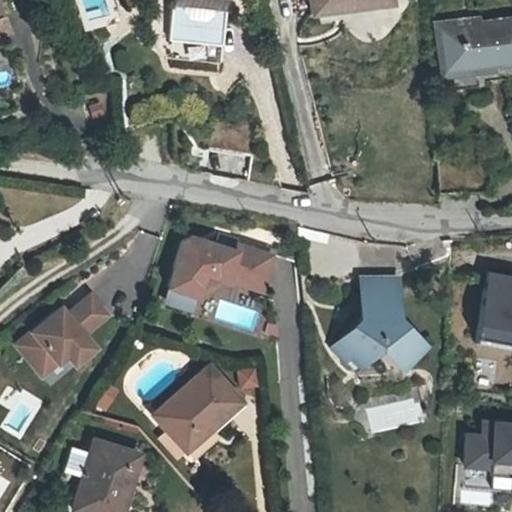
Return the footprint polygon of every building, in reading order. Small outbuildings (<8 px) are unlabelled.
[(233,0),(164,0),(164,4),(174,4),(169,52),(216,56),(217,56),(221,9),(232,10),(233,0)] [(339,14),(381,8),(379,0),(298,0),(303,28),(340,23),(339,14)] [(511,21),(437,36),(445,78),(478,72),(477,66),(511,59),(511,21)] [(488,169),(463,170),(437,171),(438,201),(489,199),(488,169)] [(275,250),(182,228),(164,302),(202,311),(210,276),(266,290),(275,250)] [(511,276),(486,271),(473,341),(511,348),(511,276)] [(362,321),(336,346),(357,367),(379,349),(397,368),(420,345),(398,322),(399,282),(363,281),(362,321)] [(90,330),(111,315),(93,288),(68,305),(66,302),(12,337),(42,381),(99,343),(90,330)] [(151,420),(172,446),(199,424),(208,434),(239,409),(207,372),(151,420)] [(251,376),(235,379),(239,395),(255,392),(251,376)] [(456,504),(493,505),(493,490),(511,491),(511,421),(481,421),(480,432),(459,431),(456,504)] [(199,424),(172,446),(181,457),(208,434),(199,424)] [(124,511),(129,499),(121,496),(132,460),(95,448),(72,511),(124,511)] [(121,496),(129,499),(141,463),(132,460),(121,496)]
